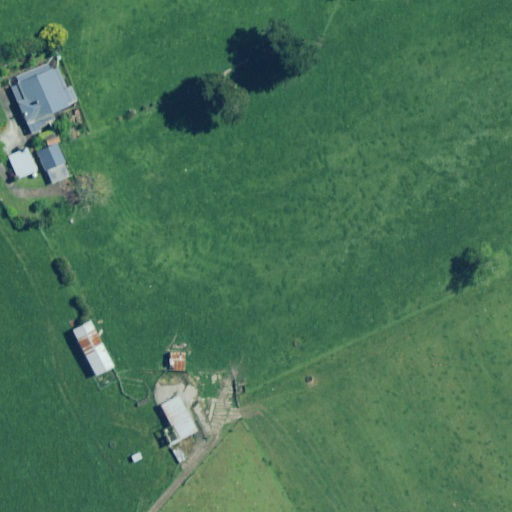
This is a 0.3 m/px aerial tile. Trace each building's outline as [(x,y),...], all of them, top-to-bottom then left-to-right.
[(73,101),(55,60),(14,78),(16,82),(9,86),(29,132),(45,125),(41,116),(73,101)] [(70,175),(54,142),(35,152),(51,184),(70,175)] [(35,171),(26,148),(7,155),(15,178),(35,171)] [(111,367),(87,321),(69,330),(93,376),(111,367)] [(184,371),(184,353),(168,353),(168,370),(184,371)] [(194,431),(177,396),(159,405),(170,427),(161,431),(167,444),(194,431)]
